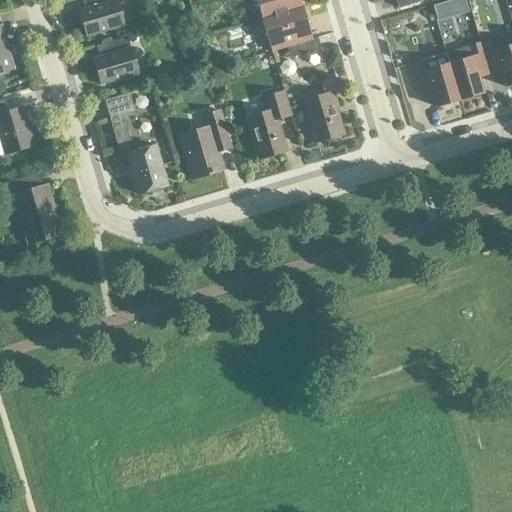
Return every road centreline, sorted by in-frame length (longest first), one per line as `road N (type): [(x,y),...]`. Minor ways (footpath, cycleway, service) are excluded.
road 1 (residential): [(400,163),(139,235),(102,215),(38,0)]
road 2 (residential): [(400,163),(352,0)]
